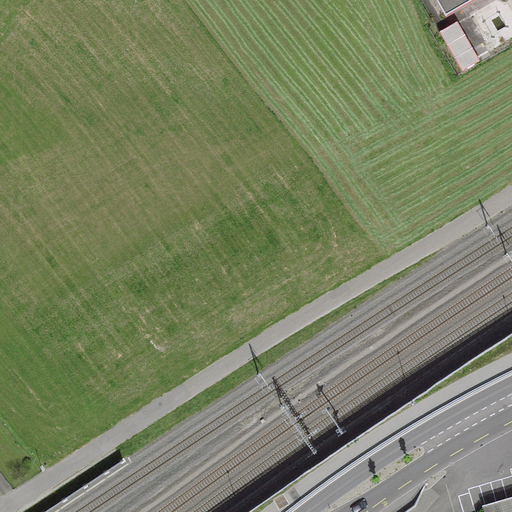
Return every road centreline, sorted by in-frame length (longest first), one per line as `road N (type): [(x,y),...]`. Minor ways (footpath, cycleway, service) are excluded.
road 1 (unclassified): [(511,191),(83,453)]
road 2 (unclassified): [(0,348),(83,453)]
road 3 (primary): [(321,511),(422,445)]
